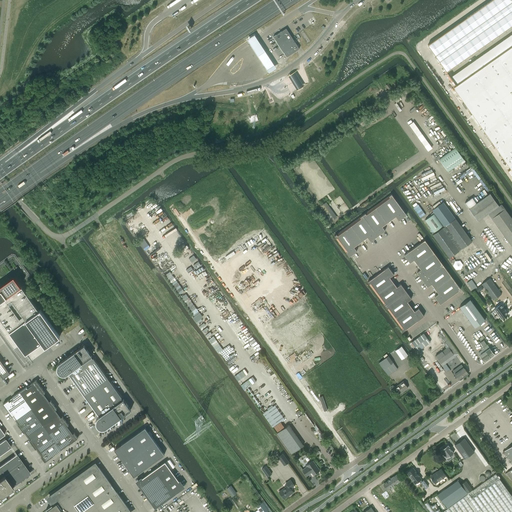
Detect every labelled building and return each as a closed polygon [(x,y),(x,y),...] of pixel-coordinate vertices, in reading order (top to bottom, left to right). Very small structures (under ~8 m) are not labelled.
[(287,57),(299,48),(286,28),(273,36),(287,57)] [(247,40),(269,73),(276,69),(254,36),(247,40)] [(453,81),(451,82),(454,86),(454,87),(453,87),(511,169),(508,171),(511,177),(511,45),(498,56),(494,51),(470,67),(474,72),(456,85),(453,81)] [(295,72),(288,77),(292,84),(296,91),(304,86),(300,80),(295,72)] [(448,171),(464,160),(455,147),(439,159),(448,171)] [(478,220),(488,213),(499,205),(498,205),(490,193),(476,203),(472,197),(465,202),(478,220)] [(399,220),(406,214),(391,194),(365,213),(363,215),(378,235),(385,230),(382,226),(396,216),(399,220)] [(432,210),(444,226),(455,218),(443,202),(432,210)] [(488,213),(492,218),(504,208),(501,204),(498,205),(499,205),(488,213)] [(326,206),(323,208),(332,221),(335,219),(326,206)] [(511,218),(505,208),(504,208),(492,218),(511,246),(511,218)] [(367,237),(371,241),(377,236),(362,215),(334,236),(349,256),(357,251),(354,246),(367,237)] [(433,215),(425,221),(434,233),(443,227),(433,215)] [(449,229),(462,248),(471,241),(455,218),(448,224),(443,227),(433,234),(450,257),(458,251),(445,232),(449,229)] [(414,259),(414,260),(417,264),(434,252),(425,240),(404,255),(410,262),(414,259)] [(417,264),(420,268),(421,269),(417,272),(422,279),(443,264),(434,252),(417,264)] [(432,283),(432,284),(435,288),(452,276),(443,264),(422,279),(427,286),(432,283)] [(388,266),(368,281),(377,294),(393,282),(390,277),(394,274),(388,266)] [(452,276),(435,288),(439,293),(434,296),(440,304),(461,289),(452,276)] [(0,301),(21,286),(15,278),(0,289),(0,301)] [(482,284),(493,300),(501,294),(490,278),(482,284)] [(393,282),(377,294),(386,306),(406,291),(401,284),(397,287),(393,282)] [(9,332),(12,336),(25,354),(42,342),(45,347),(60,337),(40,310),(39,311),(38,310),(36,307),(36,306),(35,307),(31,301),(32,301),(31,300),(31,301),(29,297),(28,297),(24,291),(25,291),(24,291),(22,287),(21,287),(21,286),(0,301),(0,318),(2,321),(2,322),(0,323),(4,329),(6,328),(7,328),(9,331),(9,332)] [(406,291),(386,306),(394,318),(411,306),(407,301),(411,298),(406,291)] [(476,327),(487,319),(472,298),(470,300),(461,306),(462,307),(465,312),(466,312),(467,314),(475,325),(476,327)] [(501,319),(508,314),(501,304),(494,309),(501,319)] [(414,311),(414,310),(411,306),(394,318),(403,331),(424,316),(418,308),(414,311)] [(418,351),(426,345),(420,336),(411,342),(418,351)] [(452,367),(448,362),(459,354),(448,339),(443,343),(446,348),(435,356),(442,366),(446,371),(452,367)] [(483,347),(490,358),(494,355),(487,344),(483,347)] [(84,394),(107,377),(93,357),(92,358),(91,356),(92,356),(84,345),(59,363),(58,364),(58,365),(57,366),(57,367),(57,369),(58,369),(58,370),(57,371),(59,373),(59,372),(60,373),(61,374),(62,374),(63,374),(64,374),(66,374),(67,373),(68,373),(84,394)] [(408,355),(401,346),(395,350),(402,359),(408,355)] [(479,355),(484,362),(490,358),(483,347),(481,348),(482,350),(478,353),(479,355)] [(379,362),(388,375),(397,368),(388,355),(379,362)] [(458,369),(464,377),(468,373),(463,367),(459,370),(459,369),(458,369)] [(464,377),(458,369),(458,370),(458,371),(454,373),(459,380),(464,377)] [(107,377),(84,394),(99,416),(98,417),(97,418),(97,419),(96,420),(96,421),(96,423),(97,423),(97,424),(96,425),(98,427),(98,426),(99,427),(100,428),(101,428),(103,428),(104,428),(105,428),(106,427),(131,410),(123,399),(122,399),(121,398),(122,397),(107,377)] [(27,386),(19,392),(25,400),(42,388),(36,380),(30,384),(32,385),(28,388),(27,386)] [(390,388),(393,391),(396,389),(399,393),(408,387),(403,381),(395,387),(394,386),(390,388)] [(42,388),(25,400),(31,408),(46,397),(43,393),(45,392),(42,388)] [(25,400),(19,392),(12,397),(13,398),(9,401),(8,400),(3,403),(9,412),(25,400)] [(49,401),(46,397),(31,408),(37,416),(54,404),(50,400),(49,401)] [(25,400),(9,412),(12,416),(14,415),(16,419),(31,408),(25,400)] [(57,408),(54,404),(37,416),(43,424),(58,413),(55,410),(57,408)] [(31,408),(16,419),(19,423),(18,424),(21,428),(37,416),(31,408)] [(58,413),(43,424),(49,432),(65,420),(62,416),(61,417),(58,413)] [(37,416),(21,428),(24,432),(25,431),(28,435),(43,424),(37,416)] [(65,420),(49,432),(55,440),(70,430),(67,426),(68,425),(65,420)] [(43,424),(28,435),(31,439),(29,440),(32,444),(49,432),(43,424)] [(276,433),(291,454),(303,445),(288,425),(276,433)] [(114,449),(124,463),(155,441),(145,427),(114,449)] [(72,434),(70,430),(55,440),(61,449),(69,443),(69,444),(78,438),(74,432),(72,434)] [(49,432),(32,444),(36,448),(37,447),(40,451),(55,440),(49,432)] [(5,438),(0,441),(0,454),(11,447),(5,438)] [(454,445),(464,459),(474,452),(464,438),(454,445)] [(55,440),(40,451),(43,455),(41,456),(45,461),(53,455),(61,449),(55,440)] [(164,454),(155,441),(124,463),(134,476),(164,454)] [(441,450),(444,454),(443,454),(446,458),(454,452),(448,445),(441,450)] [(0,465),(0,495),(12,487),(12,485),(29,473),(30,473),(16,454),(0,465)] [(288,462),(282,454),(278,457),(284,465),(288,462)] [(311,472),(313,475),(320,470),(316,465),(316,464),(315,464),(313,460),(306,465),(307,466),(302,469),(307,475),(311,472)] [(141,486),(155,505),(172,493),(172,494),(183,486),(165,461),(137,481),(141,486)] [(94,464),(76,478),(85,490),(105,476),(99,467),(97,468),(94,464)] [(266,466),(262,468),(268,477),(272,474),(266,466)] [(413,468),(407,472),(415,483),(418,480),(420,482),(425,488),(428,486),(423,480),(422,481),(420,479),(421,479),(418,475),(416,471),(413,468)] [(441,469),(430,476),(432,479),(431,480),(431,481),(433,483),(434,483),(435,482),(435,483),(446,475),(441,469)] [(392,477),(396,483),(401,480),(396,474),(392,477)] [(511,511),(511,495),(498,476),(496,474),(490,478),(473,490),(472,490),(447,508),(442,511),(511,511)] [(111,484),(105,476),(85,490),(94,502),(112,489),(109,485),(111,484)] [(396,483),(392,477),(388,480),(392,486),(396,483)] [(100,511),(94,502),(85,490),(76,478),(48,498),(53,504),(45,510),(46,511),(100,511)] [(284,498),(293,492),(290,488),(294,485),(291,480),(286,483),(288,485),(279,492),(284,498)] [(388,480),(383,483),(387,489),(389,489),(393,494),(396,492),(393,487),(392,486),(388,480)] [(447,508),(472,490),(466,480),(461,484),(458,480),(437,494),(447,508)] [(112,489),(94,502),(100,511),(106,511),(123,500),(116,492),(115,493),(112,489)] [(382,493),(381,494),(385,500),(386,499),(390,496),(386,491),(382,493)] [(129,509),(123,500),(106,511),(128,511),(127,510),(129,509)] [(263,502),(256,507),(259,511),(265,511),(269,510),(263,502)] [(432,505),(436,511),(439,511),(441,511),(435,503),(432,505)]
